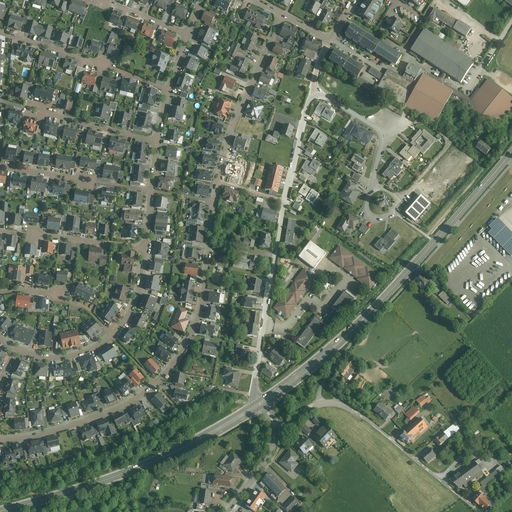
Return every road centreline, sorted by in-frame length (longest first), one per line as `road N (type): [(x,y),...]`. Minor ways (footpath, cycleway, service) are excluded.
road 1 (secondary): [(260,403),(375,307),(511,151)]
road 2 (secondary): [(0,510),(151,463),(260,403)]
road 3 (residential): [(274,428),(309,407),(338,403),(480,511)]
road 4 (residential): [(214,199),(194,326),(155,383)]
road 5 (residential): [(284,201),(254,390)]
road 6 (residential): [(282,15),(217,180)]
road 7 (residential): [(0,32),(167,91)]
road 8 (residential): [(155,383),(80,422),(0,440)]
road 9 (residential): [(0,101),(156,143)]
road 10 (residential): [(0,165),(151,191)]
road 11 (residential): [(0,231),(145,249)]
road 12 (residential): [(312,89),(379,132),(373,189)]
road 13 (residential): [(111,335),(58,294),(0,292)]
